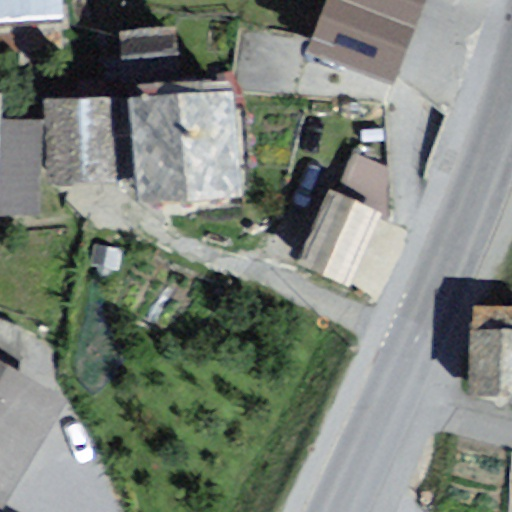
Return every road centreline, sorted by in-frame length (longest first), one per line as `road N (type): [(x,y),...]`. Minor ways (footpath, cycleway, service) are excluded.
road 1 (residential): [(414,332),(100,217)]
road 2 (tertiary): [(414,332),(511,94)]
road 3 (tertiary): [(331,511),(414,332)]
